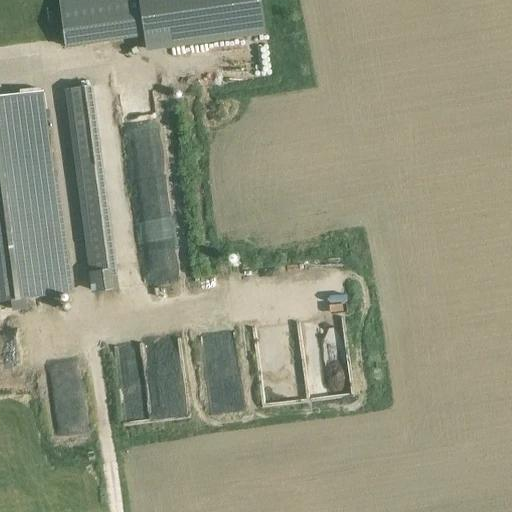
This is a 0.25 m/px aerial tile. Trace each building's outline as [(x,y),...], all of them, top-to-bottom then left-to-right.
[(57,0),(63,48),(143,39),(145,51),(263,37),(259,0),(57,0)] [(116,270),(92,87),(66,91),(90,273),(93,295),(119,291),(116,270)] [(0,98),(0,304),(12,303),(13,311),(29,310),(28,301),(67,296),(42,94),(0,98)] [(1,337),(3,369),(27,367),(25,335),(1,337)] [(301,362),(285,363),(285,358),(263,361),(267,403),(305,399),(301,362)] [(124,414),(124,422),(152,421),(152,413),(124,414)]
